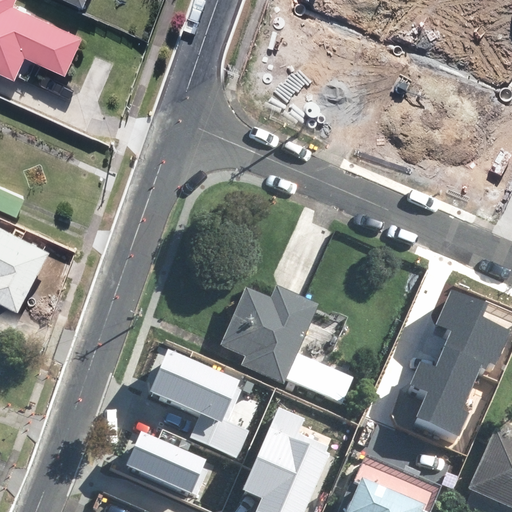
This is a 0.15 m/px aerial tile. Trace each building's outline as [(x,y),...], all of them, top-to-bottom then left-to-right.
[(0,0),(0,69),(18,78),(29,54),(71,73),(89,35),(49,16),(20,2),(20,0),(0,0)] [(351,37),(406,62),(433,0),(328,0),(323,12),(331,15),(323,33),(348,44),(351,37)] [(485,176),(510,115),(427,81),(402,142),(485,176)] [(0,184),(0,207),(18,215),(26,194),(0,184)] [(0,223),(0,245),(9,228),(0,223)] [(353,383),(298,357),(320,309),(282,291),(276,304),(250,291),(222,351),(244,361),(241,366),(284,386),(286,381),(341,407),(353,383)] [(511,437),(496,431),(469,493),(511,511),(511,437)] [(174,436),(161,473),(193,485),(182,511),(239,511),(256,467),(174,436)] [(427,511),(429,510),(364,482),(361,488),(353,484),(340,511),(427,511)]
